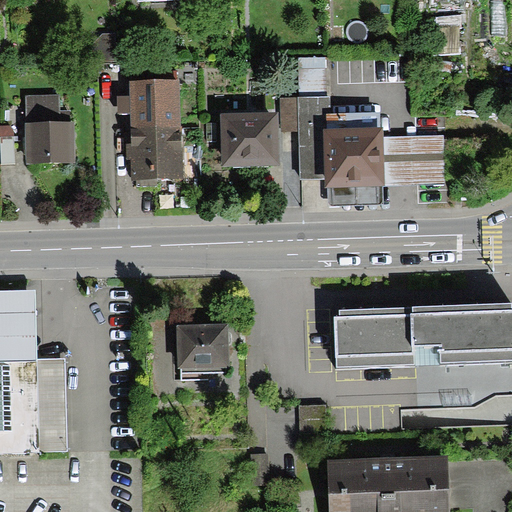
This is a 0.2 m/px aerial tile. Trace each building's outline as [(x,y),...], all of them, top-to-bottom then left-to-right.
[(448,51),(463,51),(462,28),(447,28),(448,51)] [(294,104),(295,136),(296,184),(323,183),(322,121),(320,72),(293,73),(294,104)] [(122,93),(124,143),(177,140),(175,91),(122,93)] [(21,100),(22,132),(47,131),(47,100),(21,100)] [(270,124),(271,137),(295,136),(294,104),(270,104),(270,124)] [(378,201),(377,191),(441,189),(439,141),(377,142),(376,120),(322,121),(323,183),(323,202),(378,201)] [(216,175),(271,174),(271,137),(270,124),(215,125),(216,175)] [(6,129),(0,129),(0,167),(10,167),(10,135),(6,129)] [(23,171),(68,170),(68,131),(47,131),(22,132),(23,171)] [(124,143),(126,189),(179,187),(177,140),(124,143)] [(0,456),(70,454),(67,358),(39,359),(38,332),(37,293),(0,294),(0,456)] [(511,308),(306,313),(307,377),(511,372),(511,308)] [(230,326),(179,326),(179,375),(230,375),(230,326)] [(326,404),(302,405),(303,436),(327,435),(326,404)] [(265,458),(247,458),(248,489),(265,489),(265,458)] [(330,467),(330,511),(446,511),(446,465),(330,467)]
